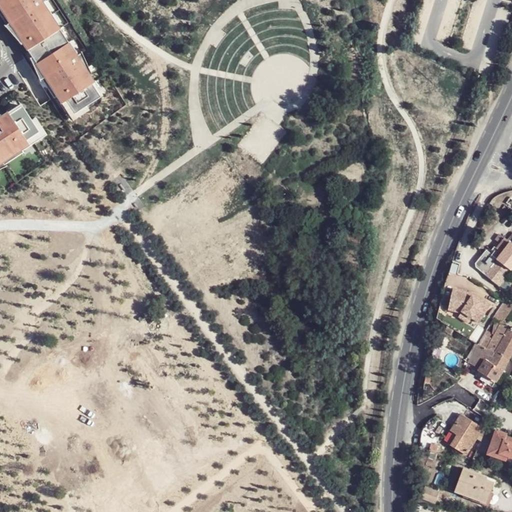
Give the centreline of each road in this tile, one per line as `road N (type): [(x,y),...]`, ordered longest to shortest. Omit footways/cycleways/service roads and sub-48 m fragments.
road 1 (secondary): [(391,511),(398,409),(418,316),(445,235),(511,95)]
road 2 (track): [(511,300),(469,271),(467,254),(502,170)]
